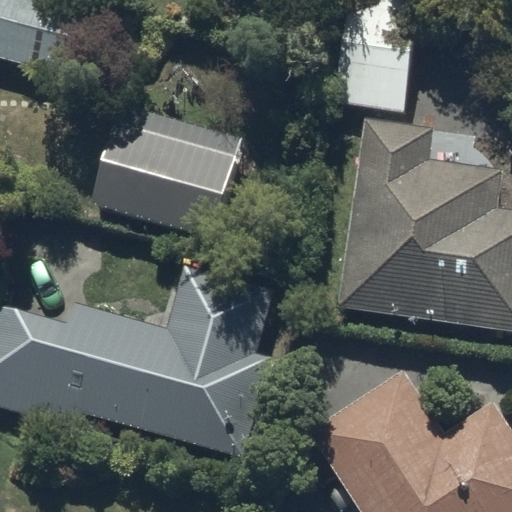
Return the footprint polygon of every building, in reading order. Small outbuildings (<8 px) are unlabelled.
[(38,0),(2,0),(0,12),(0,60),(93,83),(109,17),(38,0)] [(354,0),(341,107),(408,116),(422,5),(398,2),(398,0),(354,0)] [(245,143),(124,109),(95,209),(216,244),(245,143)] [(436,164),(440,136),(372,127),(347,310),(511,332),(511,228),(494,226),(501,173),(436,164)] [(173,333),(79,309),(73,330),(4,313),(0,329),(0,413),(70,431),(73,418),(246,461),(265,384),(247,380),(269,293),(188,273),(173,333)] [(312,440),(361,511),(511,511),(511,432),(493,405),(445,438),(403,377),(312,440)]
